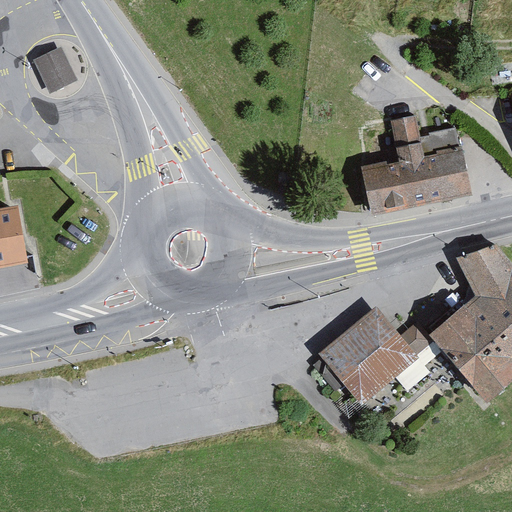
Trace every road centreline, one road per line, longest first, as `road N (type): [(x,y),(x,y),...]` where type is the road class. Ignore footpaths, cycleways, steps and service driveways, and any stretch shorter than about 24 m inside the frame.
road 1 (secondary): [(205,293),(364,263),(511,218)]
road 2 (secondary): [(511,209),(315,241),(216,218)]
road 3 (secondary): [(209,213),(183,148),(80,0)]
road 4 (secondary): [(80,0),(130,117),(145,228)]
road 5 (secondary): [(0,347),(190,297)]
road 6 (secondary): [(140,248),(77,296),(0,314)]
